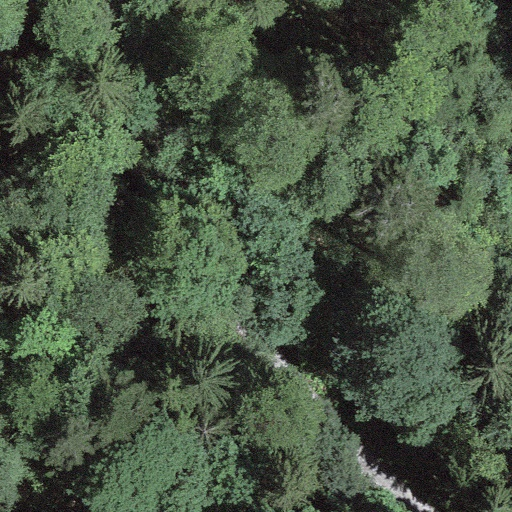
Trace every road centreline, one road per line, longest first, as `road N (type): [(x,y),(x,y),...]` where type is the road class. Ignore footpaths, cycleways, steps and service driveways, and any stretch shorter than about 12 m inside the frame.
road 1 (track): [(165,136),(260,337),(311,408),(421,511)]
road 2 (track): [(105,0),(165,136)]
